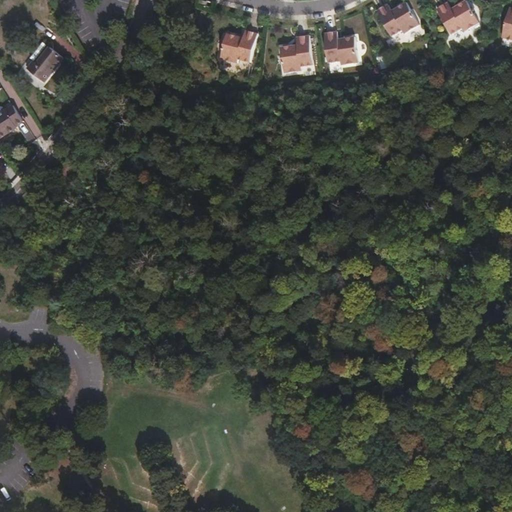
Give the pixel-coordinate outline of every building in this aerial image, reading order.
[(450,3),(439,9),(454,35),(464,29),(466,33),(482,24),(469,1),(458,7),(460,10),(455,12),(450,3)] [(390,5),(379,11),(393,37),(405,31),(407,34),(422,25),(409,3),(398,9),(399,11),(395,13),(390,5)] [(230,33),(223,58),(240,63),(241,59),(253,62),(261,33),(248,29),(245,39),(240,38),(241,36),(230,33)] [(340,31),(327,32),(331,62),(344,61),(344,64),(361,62),(358,37),(346,38),(346,41),(341,41),(340,31)] [(296,45),(283,47),(287,73),(304,70),(303,66),(316,64),(312,35),(299,36),(301,47),(296,48),(296,45)] [(38,67),(51,49),(47,46),(33,64),(38,67)] [(65,62),(51,49),(38,67),(33,64),(28,70),(47,85),(65,62)] [(24,120),(14,105),(6,111),(0,115),(0,138),(19,126),(18,124),(24,120)] [(232,414),(233,420),(226,421),(233,447),(270,438),(263,407),(232,414)] [(399,451),(342,506),(347,511),(353,511),(408,460),(399,451)]
